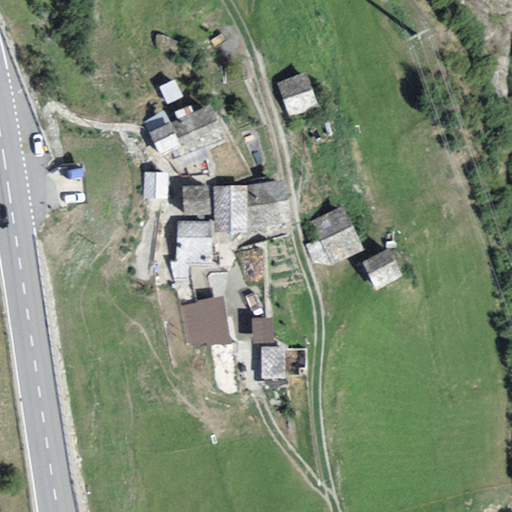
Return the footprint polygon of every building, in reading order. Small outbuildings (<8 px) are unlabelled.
[(309,70),(277,81),(289,117),(321,106),(309,70)] [(211,103),(171,121),(182,146),(177,148),(181,158),(226,138),(211,103)] [(182,146),(171,121),(149,131),(160,156),(177,148),(182,146)] [(169,171),(145,170),(144,201),(168,202),(169,171)] [(210,213),(208,184),(182,186),(183,215),(210,213)] [(249,184),(214,185),(221,232),(250,233),(249,184)] [(364,251),(342,206),(311,220),(318,241),(306,246),(312,261),(330,266),(364,251)] [(212,219),(177,219),(177,262),(212,261),(212,219)] [(388,247),(361,260),(375,288),(402,275),(388,247)] [(224,295),(182,301),(189,353),(232,347),(224,295)] [(277,317),(251,317),(250,346),(261,346),(261,379),(287,379),(287,345),(276,345),(277,317)]
